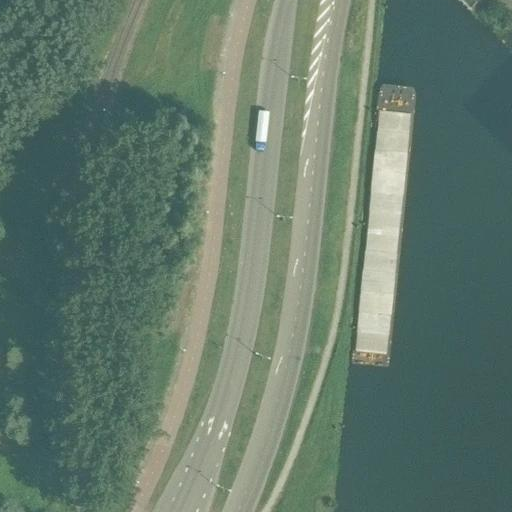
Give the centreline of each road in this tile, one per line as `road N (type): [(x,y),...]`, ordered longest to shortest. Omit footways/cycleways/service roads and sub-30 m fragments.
road 1 (unclassified): [(287,0),(244,316),(226,396),(182,511)]
road 2 (unclassified): [(240,511),(292,358),(334,0)]
